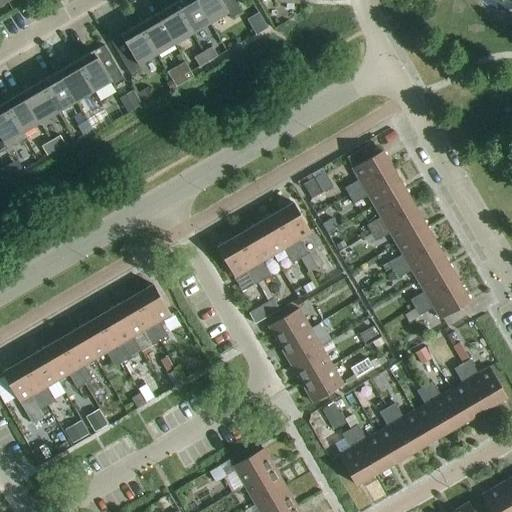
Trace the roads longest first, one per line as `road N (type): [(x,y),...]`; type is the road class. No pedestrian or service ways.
road 1 (residential): [(55,511),(271,384),(163,199)]
road 2 (residential): [(163,199),(391,67)]
road 3 (residential): [(416,112),(511,275)]
road 4 (residential): [(0,294),(163,199)]
